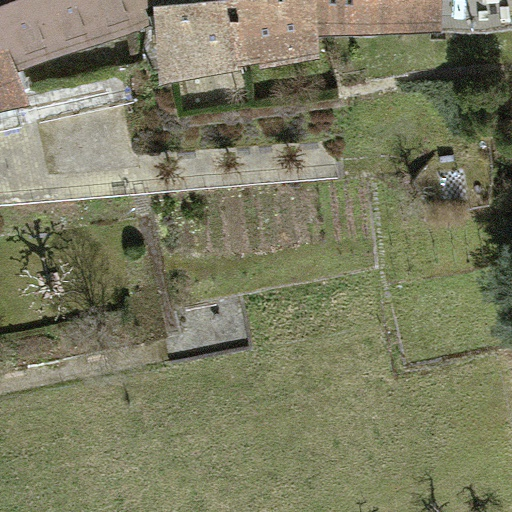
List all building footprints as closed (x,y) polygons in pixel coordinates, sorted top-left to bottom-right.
[(0,0),(0,18),(12,46),(18,44),(27,66),(162,22),(161,11),(166,11),(164,0),(0,0)] [(247,61),(243,0),(164,0),(166,11),(168,81),(248,66),(247,61)] [(327,0),(243,0),(247,61),(270,58),(270,65),(330,53),(329,30),(327,0)] [(452,29),(451,0),(327,0),(329,30),(452,29)] [(0,108),(39,99),(27,66),(18,44),(12,46),(0,18),(0,108)]
